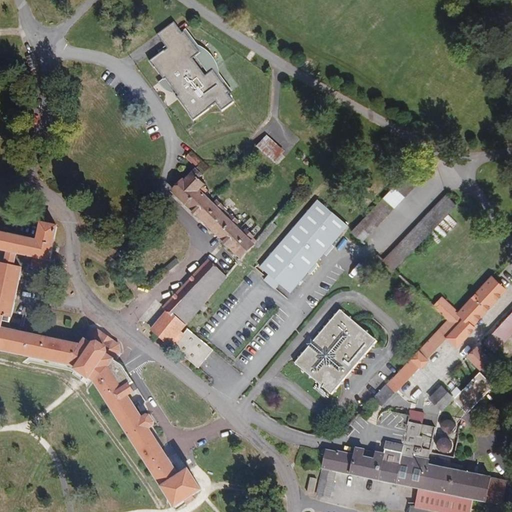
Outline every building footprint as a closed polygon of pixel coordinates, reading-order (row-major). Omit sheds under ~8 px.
[(230,87),(214,66),(206,73),(193,56),(200,50),(184,31),(182,32),(174,23),(159,35),(170,49),(167,51),(165,51),(152,60),(157,66),(158,67),(166,77),(165,78),(170,85),(174,82),(182,92),(180,93),(190,106),(190,108),(197,116),(211,104),(211,102),(217,98),(223,105),(234,97),(228,89),(230,87)] [(287,150),(268,133),(257,144),(251,139),(245,145),(251,151),(252,151),(257,146),(264,152),(259,157),(270,168),(287,150)] [(201,184),(214,169),(195,152),(187,160),(196,168),(184,181),(170,197),(243,262),(255,247),(259,243),(204,194),(208,190),(201,184)] [(303,190),(279,167),(271,176),(296,198),(303,190)] [(363,242),(414,186),(404,176),(352,232),(363,242)] [(395,273),(457,207),(446,195),(383,260),(395,273)] [(292,293),(351,225),(323,199),(259,270),(292,293)] [(0,355),(62,368),(82,381),(92,388),(173,511),(193,511),(208,504),(194,479),(186,484),(151,434),(154,432),(145,420),(143,421),(133,407),(139,403),(134,397),(138,394),(128,379),(118,371),(123,363),(123,361),(122,354),(121,351),(98,335),(93,335),(89,337),(87,340),(82,350),(1,333),(3,322),(12,324),(22,279),(31,282),(33,275),(48,279),(58,233),(40,228),(37,245),(0,237),(0,255),(7,257),(5,267),(0,265),(0,355)] [(189,329),(228,280),(209,260),(165,308),(167,314),(152,329),(199,373),(213,352),(189,329)] [(440,346),(448,338),(447,337),(467,315),(476,324),(493,306),(490,304),(508,289),(495,277),(458,311),(441,295),(434,303),(448,316),(398,373),(408,382),(439,345),(440,346)] [(511,324),(511,306),(503,317),(511,324)] [(332,399),(378,345),(341,314),(313,346),(295,368),(332,399)] [(511,335),(511,333),(500,322),(491,332),(504,344),(511,335)] [(492,386),(511,364),(511,355),(504,348),(480,374),(480,375),(492,386)] [(480,375),(480,374),(469,364),(457,375),(468,386),(480,375)] [(399,394),(408,384),(408,382),(398,373),(386,387),(394,394),(399,394)] [(456,399),(443,387),(430,401),(444,413),(456,399)] [(372,415),(383,403),(375,395),(363,408),(372,415)] [(441,446),(444,433),(432,430),(434,418),(420,416),(419,420),(402,416),(400,426),(418,430),(413,451),(411,461),(437,466),(437,470),(451,473),(452,466),(438,463),(439,459),(441,446)] [(449,423),(447,425),(447,427),(447,429),(449,431),(452,432),(454,431),(456,429),(456,427),(456,425),(454,424),(453,423),(451,423),(449,423)] [(452,437),(452,432),(449,431),(447,429),(447,427),(447,425),(444,427),(444,433),(441,446),(444,440),(445,438),(447,436),(449,436),(452,437)] [(453,438),(452,437),(449,436),(447,436),(445,438),(444,440),(445,442),(446,444),(448,445),(450,445),(452,444),(453,442),(454,440),(453,438)] [(451,473),(437,470),(437,466),(411,461),(413,451),(396,447),(394,458),(365,452),(364,459),(356,458),(328,453),(318,498),(331,501),(336,474),(395,487),(420,492),(416,510),(411,509),(410,511),(473,511),(475,504),(487,506),(490,506),(504,509),(508,486),(493,484),(493,482),(451,473)]
